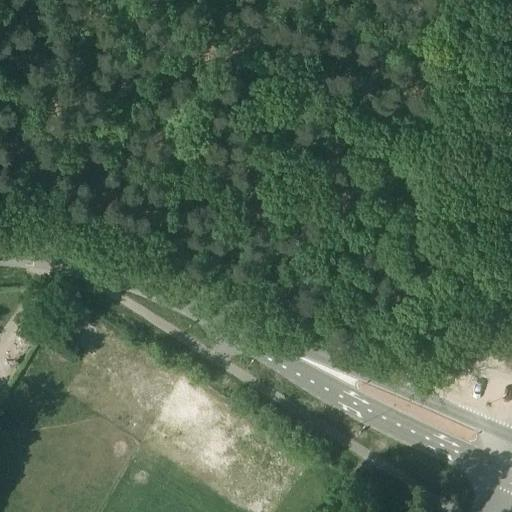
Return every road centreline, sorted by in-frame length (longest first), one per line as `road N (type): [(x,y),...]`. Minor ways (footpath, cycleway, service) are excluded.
road 1 (track): [(0,174),(58,183),(289,267),(469,288),(511,277)]
road 2 (track): [(429,0),(428,179),(469,288),(465,368)]
road 3 (tertiary): [(201,311),(505,466)]
road 4 (tertiary): [(511,435),(201,311)]
road 5 (track): [(427,115),(374,114),(312,97),(231,60),(168,0)]
road 6 (tertiary): [(0,256),(100,270),(201,311)]
